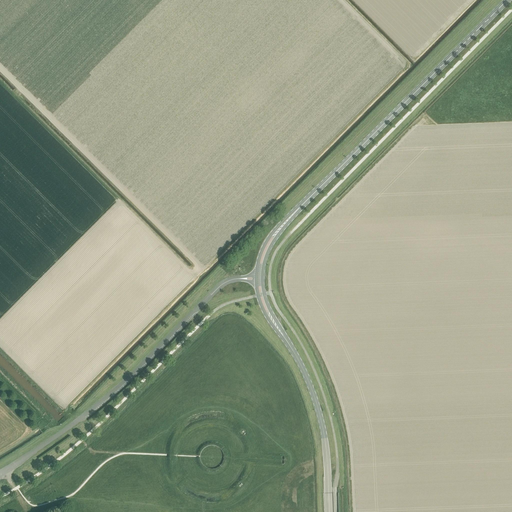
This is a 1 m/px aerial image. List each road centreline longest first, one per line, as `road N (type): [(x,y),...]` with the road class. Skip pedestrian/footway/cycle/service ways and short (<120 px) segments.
road 1 (secondary): [(278,230),(507,0)]
road 2 (secondary): [(329,511),(314,397),(276,324)]
